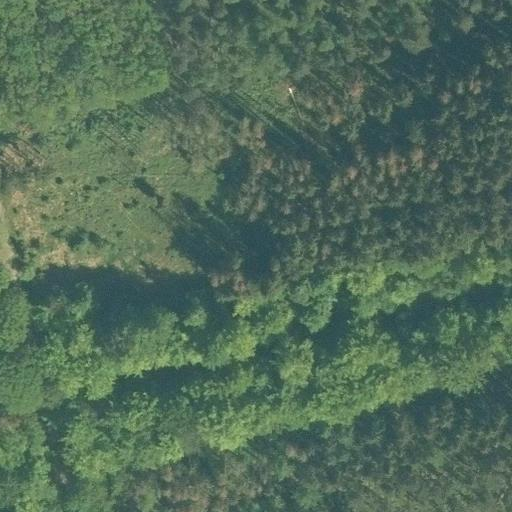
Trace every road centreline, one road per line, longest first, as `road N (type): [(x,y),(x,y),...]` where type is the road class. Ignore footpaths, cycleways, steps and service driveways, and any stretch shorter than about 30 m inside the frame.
road 1 (track): [(39,428),(511,310)]
road 2 (track): [(0,272),(61,511)]
